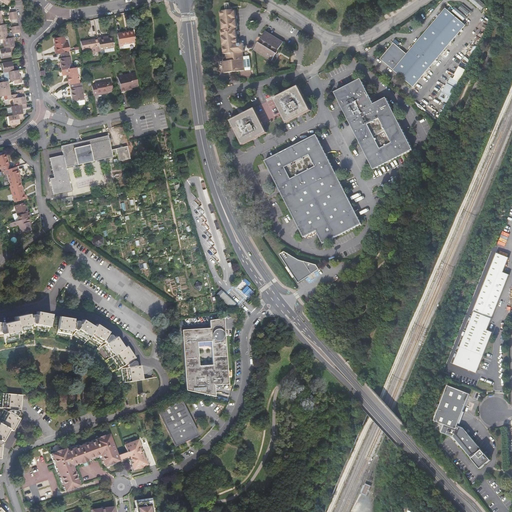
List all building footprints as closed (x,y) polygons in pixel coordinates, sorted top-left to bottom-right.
[(486,6),(479,0),(468,0),(482,11),(486,6)] [(464,21),(472,12),(463,4),(458,10),(456,8),(453,12),(464,21)] [(466,25),(446,8),(443,12),(407,54),(400,48),(394,43),(381,59),(414,87),(466,25)] [(235,10),(220,11),(222,31),(221,31),(224,54),(226,54),(227,61),(222,62),(224,73),(244,70),(242,52),(241,52),(239,53),(238,48),(236,29),(237,29),(235,10)] [(265,31),(254,50),(272,61),(274,57),(276,58),(278,55),(276,53),(283,42),(265,31)] [(117,34),(119,46),(123,46),(122,44),(135,42),(133,32),(125,33),(125,32),(117,34)] [(14,41),(14,37),(7,38),(0,39),(0,49),(14,47),(13,41),(14,41)] [(55,54),(60,53),(66,52),(64,37),(53,38),(55,46),(56,49),(54,49),(55,54)] [(97,38),(97,39),(99,50),(103,49),(114,47),(112,38),(105,39),(104,37),(97,38)] [(92,53),(99,51),(99,50),(97,39),(80,42),(82,50),(91,48),(92,53)] [(0,49),(0,52),(1,58),(11,57),(10,51),(14,51),(14,47),(0,49)] [(61,70),(72,68),(70,57),(69,57),(68,51),(66,52),(60,53),(61,58),(61,62),(60,62),(61,70)] [(2,63),(3,73),(8,72),(18,70),(17,66),(12,66),(11,62),(2,63)] [(68,77),(69,85),(70,84),(79,83),(76,67),(72,68),(61,70),(62,76),(67,75),(68,77)] [(8,72),(9,81),(13,80),(21,79),(20,75),(18,76),(18,70),(8,72)] [(129,75),(117,77),(121,91),(129,90),(128,88),(137,85),(135,75),(130,76),(129,75)] [(374,170),(413,150),(387,99),(374,105),(361,80),(358,81),(335,93),(374,170)] [(91,85),(93,96),(97,95),(97,94),(106,92),(106,91),(112,90),(110,81),(95,83),(95,84),(91,85)] [(79,83),(70,84),(71,93),(72,93),(73,96),(72,96),(73,102),(76,101),(84,100),(81,83),(79,83)] [(241,117),(240,115),(230,121),(242,145),(267,133),(264,126),(283,117),(286,123),(311,111),(298,86),(289,91),(289,93),(284,95),(284,93),(244,113),(245,115),(241,117)] [(9,88),(0,89),(0,97),(10,96),(9,88)] [(453,92),(447,88),(442,97),(448,101),(453,92)] [(13,106),(25,104),(23,93),(15,94),(16,98),(12,99),(13,106)] [(11,116),(22,114),(21,109),(26,108),(25,104),(13,106),(10,107),(11,116)] [(22,118),(22,114),(11,116),(7,116),(9,125),(19,124),(18,119),(22,118)] [(361,224),(316,135),(265,161),(304,237),(317,231),(324,244),(361,224)] [(108,136),(81,142),(62,146),(64,155),(50,158),(54,178),(50,179),(54,195),(75,190),(70,166),(113,156),(117,155),(119,160),(129,158),(126,146),(111,149),(108,136)] [(3,171),(10,169),(9,165),(8,165),(4,154),(0,155),(0,169),(1,172),(3,171)] [(16,171),(15,167),(10,169),(3,171),(4,174),(6,174),(7,178),(9,186),(20,183),(18,175),(19,175),(18,171),(16,171)] [(21,183),(20,183),(9,186),(14,203),(27,198),(26,195),(24,195),(21,183)] [(28,218),(29,217),(26,208),(25,209),(23,203),(14,206),(16,213),(18,221),(28,218)] [(203,224),(207,220),(202,214),(198,219),(203,224)] [(14,222),(10,223),(11,228),(18,226),(20,234),(31,231),(28,223),(29,223),(28,218),(18,221),(14,222)] [(92,238),(92,243),(97,247),(103,244),(103,238),(98,235),(92,238)] [(300,262),(285,253),(281,256),(299,284),(320,270),(317,266),(300,262)] [(476,313),(473,321),(459,357),(456,364),(480,373),(489,351),(493,341),(496,333),(490,330),(511,276),(505,273),(511,259),(498,254),(481,297),(475,312),(476,313)] [(254,292),(248,285),(250,283),(245,277),(235,286),(247,299),(254,292)] [(202,285),(197,282),(194,287),(199,290),(202,285)] [(236,303),(221,289),(217,294),(231,308),(236,303)] [(0,336),(4,335),(5,340),(19,337),(18,334),(31,331),(32,332),(34,331),(33,329),(47,332),(51,314),(37,311),(36,315),(33,314),(32,314),(31,314),(31,315),(30,315),(30,316),(30,317),(28,317),(28,314),(14,317),(15,320),(2,323),(2,324),(0,324),(0,336)] [(123,368),(125,382),(136,380),(143,379),(140,365),(137,366),(136,362),(135,361),(134,361),(133,361),(132,360),(135,358),(127,346),(124,348),(116,337),(114,338),(111,335),(110,334),(109,334),(108,334),(107,335),(106,334),(108,331),(96,324),(94,327),(82,319),(81,322),(78,321),(77,320),(76,320),(75,321),(74,321),(74,322),(73,322),(73,318),(59,316),(59,317),(59,322),(57,334),(70,336),(70,337),(72,337),(73,335),(85,342),(87,339),(99,346),(98,347),(100,348),(101,346),(108,358),(112,355),(120,367),(119,368),(120,370),(121,368),(123,368)] [(210,323),(211,328),(183,330),(187,389),(214,396),(216,396),(215,385),(229,384),(225,330),(224,318),(216,319),(210,320),(210,323)] [(136,380),(138,394),(142,394),(145,393),(150,392),(148,378),(143,379),(136,380)] [(435,420),(445,424),(442,432),(461,439),(462,439),(465,443),(462,445),(466,450),(470,455),(482,469),(492,460),(484,451),(479,445),(465,428),(459,426),(472,394),(449,385),(435,420)] [(4,511),(0,507),(0,439),(2,441),(9,428),(12,430),(19,418),(16,416),(18,411),(17,410),(17,408),(20,409),(21,394),(3,393),(2,407),(1,407),(1,409),(3,409),(0,415),(0,511),(4,511)] [(188,413),(181,399),(158,411),(175,445),(184,440),(185,441),(189,439),(189,438),(198,434),(188,413)] [(114,463),(120,461),(119,461),(118,455),(110,434),(105,436),(100,438),(95,439),(95,440),(80,446),(80,444),(72,447),(61,450),(57,452),(51,454),(53,460),(54,460),(56,465),(55,465),(57,472),(58,471),(65,491),(70,489),(75,487),(80,485),(73,465),(83,462),(87,461),(101,456),(104,466),(105,467),(110,465),(114,463)] [(139,440),(124,445),(127,452),(118,455),(119,461),(130,457),(131,459),(130,459),(133,469),(138,467),(142,466),(147,464),(139,440)] [(361,493),(367,495),(371,486),(365,483),(361,493)] [(152,511),(151,499),(135,501),(135,511),(152,511)]
